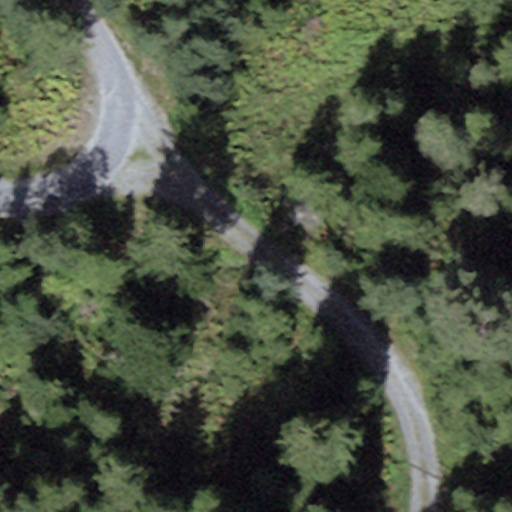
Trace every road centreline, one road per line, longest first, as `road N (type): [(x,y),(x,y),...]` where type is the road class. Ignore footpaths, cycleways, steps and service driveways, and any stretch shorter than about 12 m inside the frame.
road 1 (track): [(418,511),(431,463),(356,325),(148,145)]
road 2 (track): [(148,145),(56,202),(0,189)]
road 3 (track): [(148,145),(74,0)]
